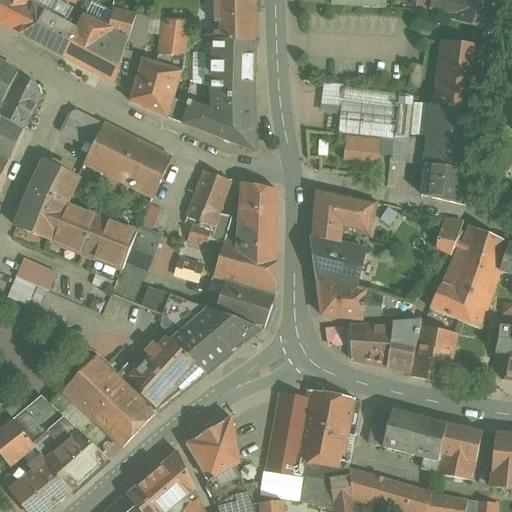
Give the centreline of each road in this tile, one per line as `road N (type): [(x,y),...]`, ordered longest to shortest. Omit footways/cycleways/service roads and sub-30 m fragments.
road 1 (tertiary): [(300,347),(260,362),(83,511)]
road 2 (residential): [(292,172),(227,160),(69,87)]
road 3 (secondary): [(300,347),(322,371),(367,386),(511,416)]
road 4 (residential): [(475,214),(482,133),(511,21)]
road 5 (residential): [(475,214),(292,172)]
road 6 (secondary): [(292,172),(300,347)]
road 7 (secondary): [(275,0),(292,172)]
road 8 (residential): [(0,228),(69,87)]
